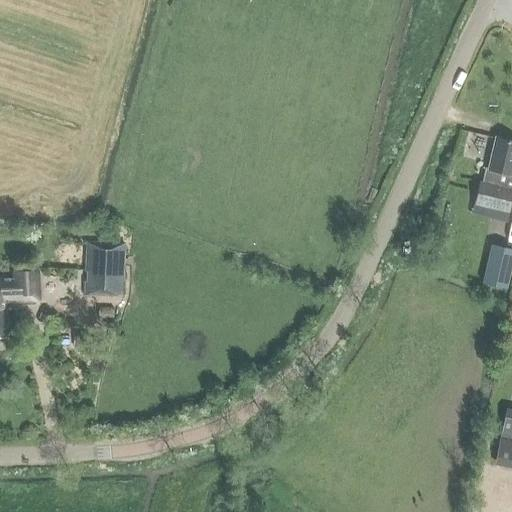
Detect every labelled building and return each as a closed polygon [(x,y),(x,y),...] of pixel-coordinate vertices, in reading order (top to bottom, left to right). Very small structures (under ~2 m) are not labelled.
[(481,183),(478,182),(473,205),(509,213),(511,198),(511,189),(508,188),(511,175),(511,142),(495,138),(488,169),(485,168),(481,183)] [(83,296),(122,298),(123,265),(124,257),(125,243),(85,241),(84,271),(86,272),(85,281),(83,281),(83,296)] [(481,283),(506,288),(511,261),(511,249),(490,245),(481,283)] [(11,302),(38,301),(37,270),(13,271),(13,278),(0,278),(0,338),(8,338),(6,310),(11,309),(11,302)] [(511,410),(505,409),(499,437),(511,439),(511,410)] [(511,441),(499,439),(494,460),(511,463),(511,441)]
